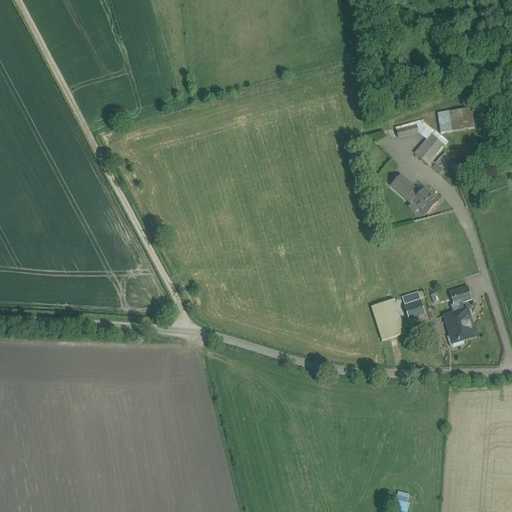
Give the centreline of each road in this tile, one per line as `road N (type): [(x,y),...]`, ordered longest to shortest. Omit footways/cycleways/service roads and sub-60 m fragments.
road 1 (unclassified): [(0,319),(195,332),(342,373),(511,375)]
road 2 (track): [(195,332),(18,0)]
road 3 (unknown): [(241,511),(195,332)]
